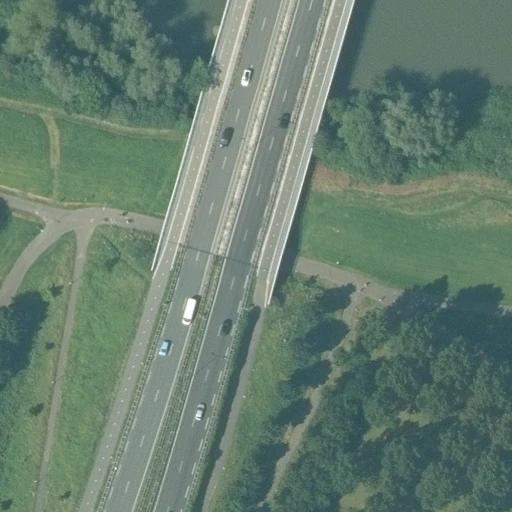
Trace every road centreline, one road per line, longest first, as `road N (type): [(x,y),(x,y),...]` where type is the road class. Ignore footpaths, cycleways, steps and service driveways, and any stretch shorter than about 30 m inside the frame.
road 1 (primary): [(271,0),(118,511)]
road 2 (primary): [(167,511),(313,0)]
